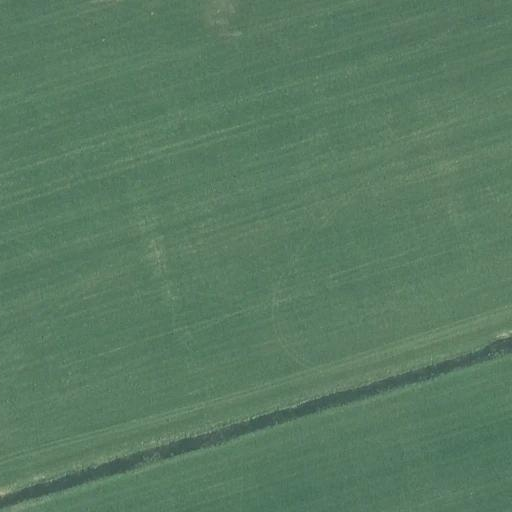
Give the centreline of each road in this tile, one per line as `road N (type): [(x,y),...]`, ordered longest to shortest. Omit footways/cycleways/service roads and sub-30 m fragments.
road 1 (track): [(0,270),(511,108)]
road 2 (track): [(439,0),(229,54),(166,44),(75,0)]
